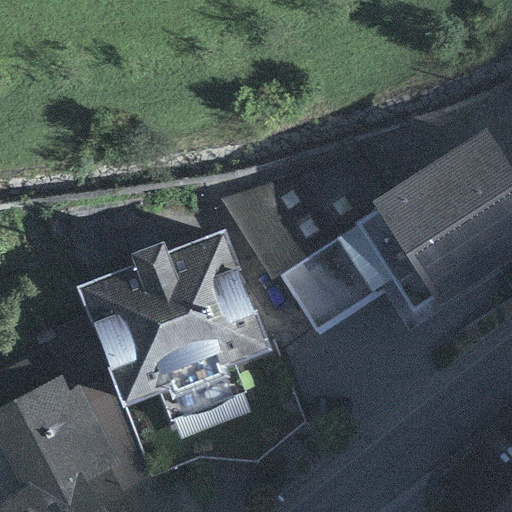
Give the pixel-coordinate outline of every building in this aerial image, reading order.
[(354,225),(410,314),(511,250),(511,172),(491,139),(354,225)] [(81,280),(123,396),(266,344),(224,228),(81,280)] [(0,416),(0,422),(44,496),(85,471),(114,454),(67,376),(0,416)] [(511,511),(511,411),(437,480),(465,511),(511,511)] [(110,511),(85,471),(44,496),(17,511),(110,511)]
